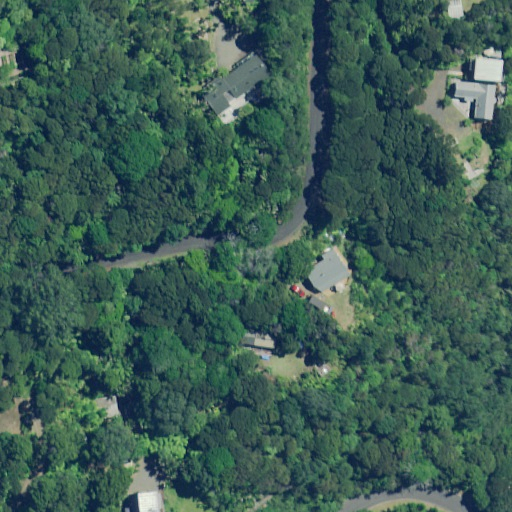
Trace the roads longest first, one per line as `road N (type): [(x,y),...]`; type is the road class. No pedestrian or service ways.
road 1 (residential): [(0,288),(288,227),(313,170),(320,0)]
road 2 (residential): [(351,511),(367,481),(385,472),(451,480),(473,511)]
